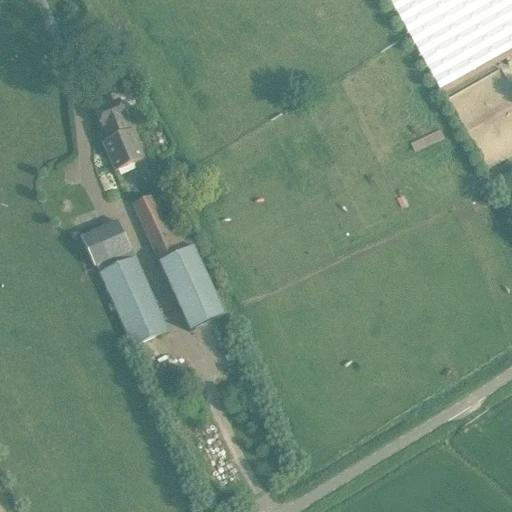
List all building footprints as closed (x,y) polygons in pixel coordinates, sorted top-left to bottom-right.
[(384,0),(437,93),(511,50),(511,3),(510,0),(384,0)] [(77,28),(63,35),(73,56),(87,50),(77,28)] [(130,132),(125,120),(127,119),(119,102),(94,112),(101,130),(104,129),(110,141),(103,144),(115,174),(145,161),(132,132),(130,132)] [(132,205),(189,331),(190,333),(224,318),(192,249),(179,219),(164,225),(152,197),(132,205)] [(96,269),(99,275),(133,349),(168,333),(134,259),(131,252),(118,223),(81,240),(95,270),(96,269)]
